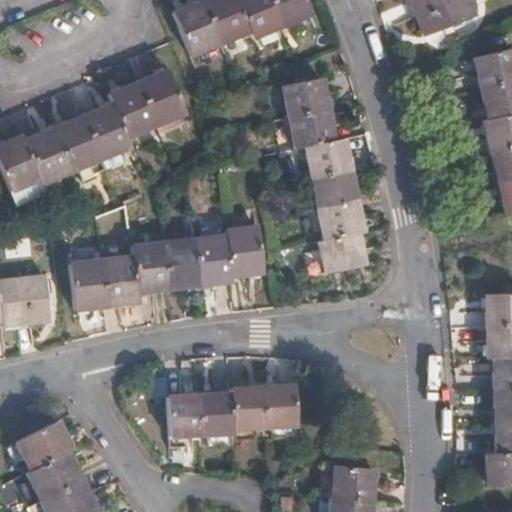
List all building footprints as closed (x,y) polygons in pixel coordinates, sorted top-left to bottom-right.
[(309,8),(305,0),(207,0),(174,14),(188,49),(246,26),(249,33),(309,8)] [(408,0),(420,32),(472,14),(466,0),(408,0)] [(502,209),(511,207),(511,53),(509,43),(472,53),(486,114),(480,116),(502,209)] [(186,114),(168,70),(105,96),(109,105),(23,142),(20,137),(0,144),(0,170),(16,207),(44,196),(41,185),(126,148),(124,139),(186,114)] [(327,279),(366,271),(359,237),(363,236),(345,141),(335,142),(323,83),(284,91),(296,150),(306,148),(325,243),(321,244),(327,279)] [(262,274),(257,229),(227,233),(228,237),(134,248),(134,257),(71,266),(76,310),(140,302),(139,292),(233,281),(233,277),(262,274)] [(52,322),(47,274),(0,280),(0,322),(1,322),(2,329),(52,322)] [(486,484),(511,483),(511,292),(484,293),(485,357),(492,357),(493,452),(486,452),(486,484)] [(291,424),(290,391),(228,394),(229,400),(165,403),(167,435),(230,432),(230,427),(291,424)] [(93,511),(63,450),(68,447),(54,421),(13,442),(26,468),(22,470),(44,511),(93,511)] [(366,511),(370,470),(330,466),(325,511),(366,511)]
